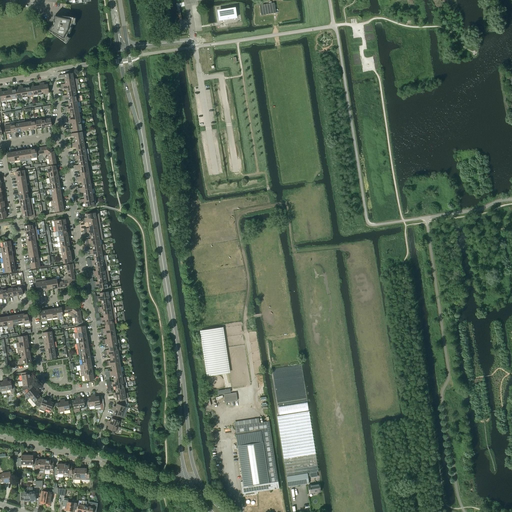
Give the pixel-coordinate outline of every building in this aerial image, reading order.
[(259,6),(261,16),(276,13),(274,3),(259,6)] [(218,12),(219,21),(236,18),(235,10),(218,12)] [(54,22),(52,26),(48,31),(52,34),(54,35),(54,36),(63,42),(64,42),(66,43),(69,38),(67,37),(67,36),(68,33),(69,33),(71,28),(70,28),(71,24),(72,24),(74,24),(75,19),(73,18),(69,17),(54,16),(54,22)] [(60,85),(60,87),(77,84),(76,79),(73,79),(65,81),(65,84),(60,85)] [(64,107),(64,110),(78,107),(77,102),(68,103),(69,107),(64,107)] [(42,156),(44,158),(51,149),(47,147),(35,149),(36,155),(42,154),(42,156)] [(51,149),(44,158),(46,159),(48,159),(49,165),(56,164),(54,151),(51,149)] [(82,221),(99,218),(98,211),(90,213),(91,214),(87,214),(87,217),(82,218),(82,221)] [(24,226),(25,231),(36,229),(35,223),(27,224),(27,225),(24,226)] [(89,228),(86,229),(84,229),(84,231),(101,229),(100,223),(88,225),(89,228)] [(86,242),(100,240),(102,239),(102,234),(90,236),(91,239),(85,240),(86,242)] [(88,253),(90,252),(101,250),(104,250),(103,245),(100,245),(92,247),(92,250),(87,250),(88,253)] [(65,274),(64,276),(73,283),(75,280),(73,267),(73,268),(74,267),(73,264),(66,265),(67,274),(65,274)] [(70,286),(73,283),(64,276),(62,278),(56,279),(58,288),(70,286)] [(24,284),(16,285),(17,295),(23,295),(22,293),(25,292),(24,284)] [(68,315),(70,317),(77,308),(73,306),(61,308),(62,314),(68,313),(68,315)] [(77,308),(70,317),(72,318),(74,318),(75,324),(82,323),(80,310),(77,308)] [(28,313),(22,314),(23,323),(24,324),(30,323),(29,314),(28,315),(28,313)] [(201,331),(208,376),(229,373),(222,328),(201,331)] [(104,353),(118,351),(121,350),(120,345),(108,347),(109,350),(103,351),(104,353)] [(21,373),(22,381),(33,379),(33,377),(30,377),(29,372),(21,373)] [(6,390),(10,390),(10,391),(11,392),(12,392),(13,392),(14,392),(14,391),(14,390),(13,384),(13,380),(12,375),(9,376),(10,381),(7,381),(7,379),(5,379),(6,390)] [(33,379),(22,381),(23,386),(22,387),(22,388),(22,389),(22,390),(23,390),(24,390),(27,389),(32,386),(32,385),(31,382),(33,381),(33,379)] [(28,400),(30,398),(38,391),(37,389),(35,390),(33,388),(32,386),(27,389),(28,392),(24,395),(28,400)] [(30,398),(33,402),(36,406),(41,398),(40,397),(38,394),(40,393),(38,391),(30,398)] [(125,394),(114,395),(114,398),(116,397),(117,401),(120,400),(120,402),(126,403),(126,399),(128,399),(127,393),(125,394)] [(225,403),(237,401),(236,393),(224,395),(225,403)] [(95,394),(92,395),(94,406),(95,409),(100,408),(100,405),(99,400),(101,399),(101,396),(95,397),(95,394)] [(90,398),(87,398),(85,398),(86,402),(88,401),(89,407),(94,406),(92,395),(90,395),(90,398)] [(71,404),(73,404),(74,412),(80,411),(79,408),(77,397),(75,398),(75,400),(70,401),(71,404)] [(80,397),(77,397),(79,408),(85,407),(84,402),(86,402),(85,398),(80,399),(80,397)] [(44,411),(45,409),(49,399),(47,398),(46,400),(43,399),(41,398),(36,406),(40,407),(39,409),(44,411)] [(50,411),(52,406),(55,406),(55,403),(53,403),(50,402),(51,399),(49,399),(45,409),(50,411)] [(69,410),(71,410),(71,404),(70,401),(65,402),(64,399),(62,400),(64,411),(64,414),(70,413),(69,410)] [(58,412),(64,411),(62,400),(60,400),(60,403),(57,403),(55,403),(55,406),(57,406),(58,412)] [(117,404),(116,407),(113,406),(112,408),(126,413),(128,408),(125,407),(126,403),(120,402),(120,405),(117,404)] [(114,411),(113,414),(112,416),(115,417),(116,416),(124,419),(126,413),(112,408),(112,410),(114,411)] [(307,473),(318,472),(308,412),(277,416),(288,486),(309,483),(307,473)] [(108,420),(107,423),(117,427),(119,421),(114,419),(115,417),(112,416),(111,418),(110,421),(108,420)] [(259,423),(259,420),(234,423),(235,426),(234,426),(242,481),(240,482),(242,494),(242,493),(269,489),(269,490),(279,488),(269,421),(268,417),(266,417),(266,421),(259,423)] [(108,426),(107,429),(106,432),(112,434),(113,431),(118,433),(120,428),(117,427),(107,423),(106,425),(108,426)] [(21,465),(27,465),(27,455),(25,454),(24,455),(21,455),(21,459),(17,459),(17,462),(17,466),(21,466),(21,465)] [(32,467),(35,467),(35,464),(35,461),(35,460),(33,460),(33,455),(30,455),(29,455),(27,455),(27,465),(32,465),(32,467)] [(44,459),(42,459),(41,459),(38,459),(38,461),(35,461),(35,464),(35,467),(35,471),(44,471),(44,459)] [(53,460),(50,460),(47,459),(44,459),(44,471),(53,471),(53,464),(53,460)] [(63,476),(63,474),(63,463),(60,463),(60,464),(57,464),(57,468),(54,468),(54,475),(57,475),(57,476),(63,476)] [(68,476),(71,476),(71,473),(71,470),(72,466),(69,466),(69,464),(66,464),(65,463),(63,463),(63,474),(68,474),(68,476)] [(71,480),(80,480),(80,468),(78,468),(77,468),(74,468),(74,470),(71,470),(71,473),(71,476),(71,480)] [(89,480),(89,471),(89,470),(86,470),(86,468),(83,468),(80,468),(80,480),(89,480)] [(0,474),(0,482),(5,482),(5,483),(12,482),(10,472),(1,473),(1,474),(0,474)] [(320,492),(319,484),(318,484),(317,480),(310,482),(310,485),(308,485),(309,493),(320,492)] [(24,500),(30,500),(30,487),(27,487),(27,491),(21,491),(21,500),(24,500)] [(47,492),(45,503),(46,503),(46,505),(49,505),(51,497),(52,497),(52,493),(58,494),(58,488),(53,487),(53,489),(51,489),(50,492),(47,492)] [(64,510),(69,510),(70,502),(67,502),(68,499),(64,498),(62,505),(65,506),(64,510)] [(88,506),(87,511),(95,511),(97,503),(89,502),(88,504),(88,506)]
